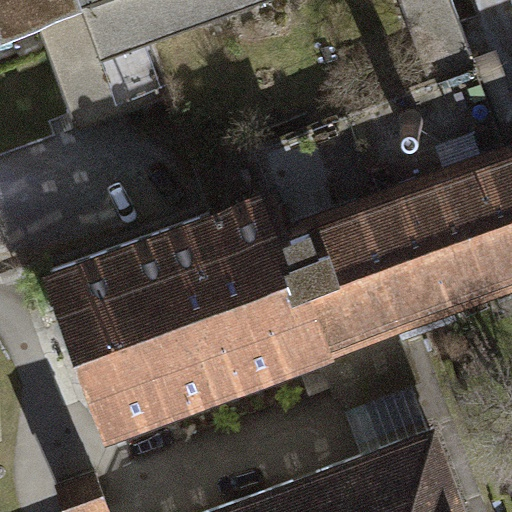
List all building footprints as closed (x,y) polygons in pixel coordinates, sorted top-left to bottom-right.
[(98,0),(0,0),(0,38),(51,20),(99,2),(98,0)] [(98,0),(99,2),(51,20),(83,109),(156,82),(137,32),(225,0),(98,0)] [(452,0),(405,0),(419,62),(464,53),(452,0)] [(274,179),(44,256),(106,427),(319,350),(401,321),(407,318),(511,280),(511,140),(289,221),(274,179)] [(401,321),(319,350),(335,393),(342,391),(347,404),(412,380),(422,377),(401,321)] [(412,380),(347,404),(361,442),(426,418),(412,380)] [(361,442),(181,511),(472,511),(435,414),(426,418),(361,442)] [(96,463),(56,477),(68,511),(92,511),(111,505),(96,463)]
